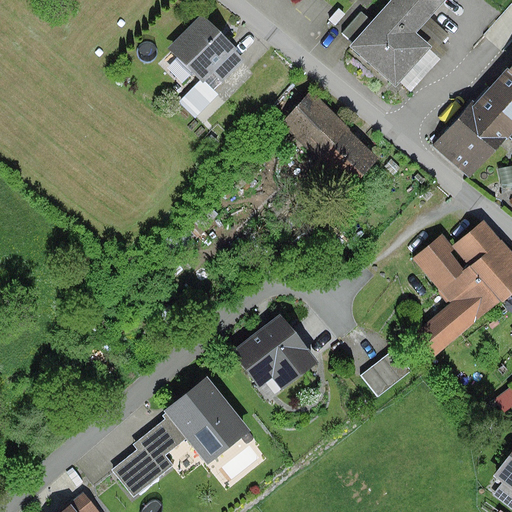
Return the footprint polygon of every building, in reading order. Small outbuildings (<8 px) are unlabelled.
[(393,0),(350,48),(396,89),(401,83),(431,50),(432,48),(416,33),(445,0),(393,0)] [(362,12),(342,33),(351,41),(371,21),(362,12)] [(203,17),(171,49),(204,81),(214,72),(223,81),(246,59),(203,17)] [(441,59),(431,50),(401,83),(411,92),(441,59)] [(511,63),(434,146),(469,178),(511,132),(511,63)] [(200,82),(179,103),(195,118),(216,97),(200,82)] [(380,158),(312,90),(279,123),(313,158),(308,163),(341,197),(380,158)] [(392,160),(385,167),(394,176),(401,169),(392,160)] [(200,198),(181,220),(198,235),(217,213),(200,198)] [(511,253),(484,220),(454,245),(471,265),(500,301),(511,291),(511,253)] [(451,304),(414,334),(432,356),(500,301),(471,265),(466,269),(441,238),(415,259),(451,304)] [(281,318),(233,354),(259,389),(275,376),(283,386),(314,363),(281,318)] [(395,351),(362,376),(379,398),(412,373),(395,351)] [(250,433),(206,379),(165,412),(166,413),(186,438),(209,466),(250,433)] [(511,387),(494,399),(505,413),(511,407),(511,387)] [(164,455),(186,438),(166,413),(162,417),(165,421),(134,445),(138,451),(113,471),(134,498),(173,467),(164,455)] [(511,454),(496,477),(501,481),(511,488),(511,454)] [(511,488),(501,481),(491,495),(511,510),(511,488)] [(99,511),(85,494),(71,505),(76,511),(99,511)]
